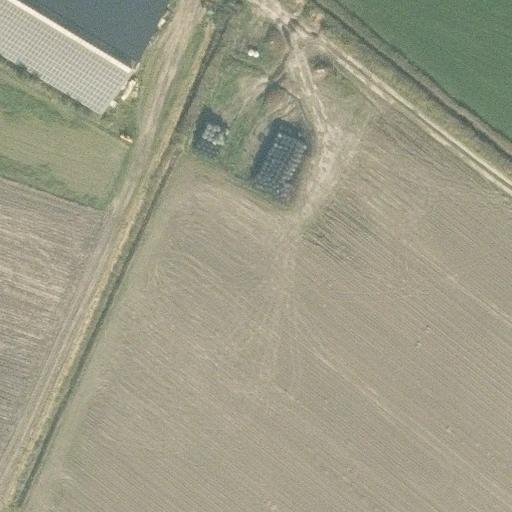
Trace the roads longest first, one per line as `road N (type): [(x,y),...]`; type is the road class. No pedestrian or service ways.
road 1 (track): [(207,0),(167,67),(135,176),(0,472)]
road 2 (track): [(258,0),(511,188)]
